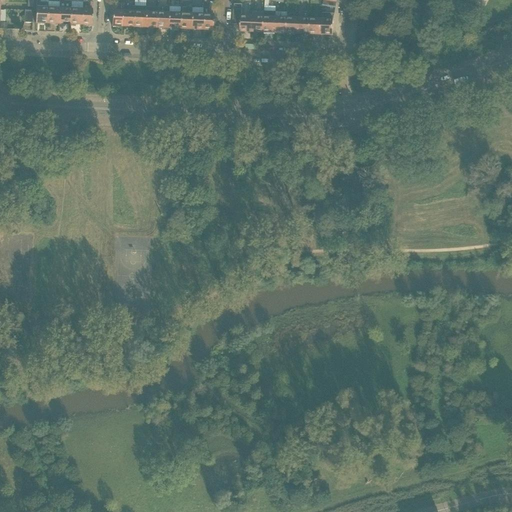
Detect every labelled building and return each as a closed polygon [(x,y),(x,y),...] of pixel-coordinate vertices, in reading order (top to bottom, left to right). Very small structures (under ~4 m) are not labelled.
[(35,13),(35,23),(47,24),(48,8),(48,3),(40,3),(40,0),(35,0),(36,8),(35,13)] [(59,0),(60,9),(59,24),(70,25),(70,9),(71,2),(71,1),(65,1),(64,0),(59,0)] [(82,0),(82,2),(81,25),(91,25),(92,3),(92,0),(82,0)] [(71,2),(70,25),(81,25),(82,2),(71,2)] [(112,26),(122,27),(122,11),(123,4),(113,3),(112,26)] [(240,32),(251,32),(252,17),(241,16),(242,4),(234,4),(233,9),(232,24),(240,25),(240,32)] [(122,11),(122,27),(133,27),(134,12),(134,7),(123,6),(122,11)] [(157,13),(156,28),(168,28),(168,13),(169,6),(162,6),(162,13),(157,13)] [(168,28),(179,29),(180,7),(169,6),(168,13),(168,28)] [(134,12),(133,27),(145,28),(145,12),(146,7),(134,7),(134,12)] [(145,12),(145,28),(156,28),(157,13),(157,8),(146,7),(145,12)] [(179,29),(191,29),(191,14),(192,9),(192,7),(180,7),(179,29)] [(203,15),(202,30),(212,30),(213,7),(208,7),(203,7),(203,9),(203,15)] [(47,24),(59,24),(60,9),(48,8),(47,24)] [(191,14),(191,29),(202,30),(203,15),(203,9),(192,9),(191,14)] [(24,23),(32,23),(33,11),(25,11),(24,23)] [(252,17),(251,32),(263,32),(264,17),(264,12),(252,12),(252,17)] [(264,17),(263,32),(274,33),(275,18),(275,13),(264,12),(264,17)] [(321,20),(320,35),(332,35),(333,20),(334,14),(321,13),(321,20)] [(274,33),(286,33),(287,18),(275,18),(274,33)] [(286,33),(297,34),(298,19),(287,18),(286,33)] [(297,34),(309,34),(309,19),(298,19),(297,34)] [(309,34),(320,35),(321,20),(309,19),(309,34)]
